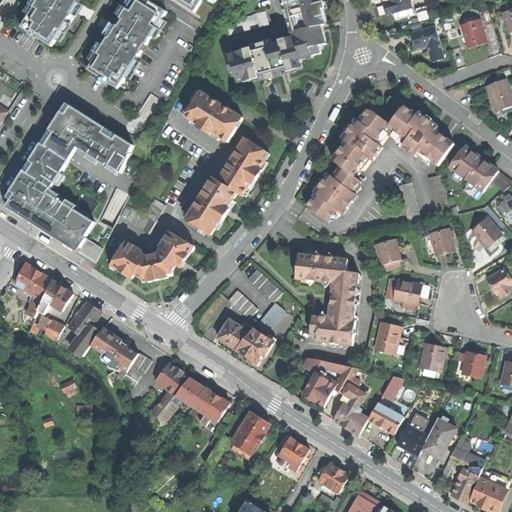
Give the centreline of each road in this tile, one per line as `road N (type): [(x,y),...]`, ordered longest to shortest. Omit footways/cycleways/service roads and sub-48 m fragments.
road 1 (residential): [(364,52),(268,219),(164,332)]
road 2 (secondary): [(164,332),(443,511)]
road 3 (residential): [(364,52),(511,152)]
road 4 (residential): [(73,87),(116,113),(147,89),(189,16)]
road 5 (secondary): [(21,241),(164,332)]
